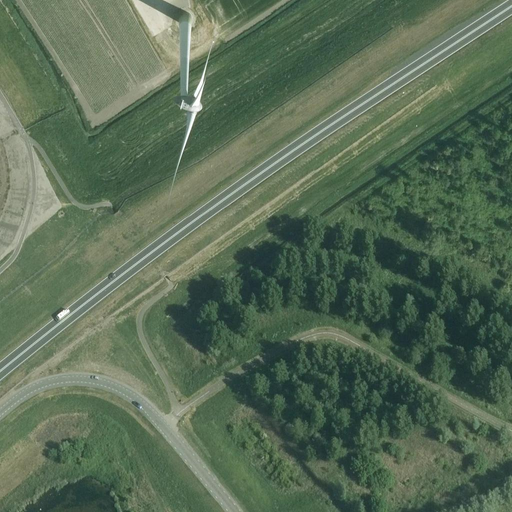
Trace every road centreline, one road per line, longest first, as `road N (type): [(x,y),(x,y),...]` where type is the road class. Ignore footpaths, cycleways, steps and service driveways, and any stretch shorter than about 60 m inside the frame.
road 1 (trunk): [(0,372),(312,136),(511,5)]
road 2 (tertiary): [(0,412),(59,380),(112,386),(145,408),(234,511)]
